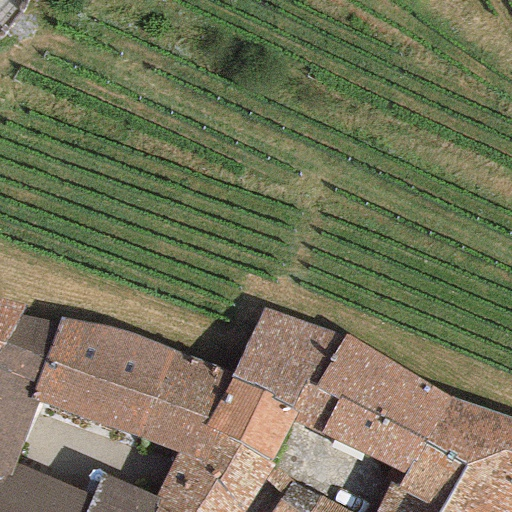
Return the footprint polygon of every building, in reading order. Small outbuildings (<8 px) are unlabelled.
[(0,349),(20,315),(24,304),(0,296),(0,349)] [(313,388),(343,335),(261,308),(228,377),(204,426),(270,461),(291,421),(295,413),(290,410),(304,383),(313,388)] [(0,511),(85,511),(92,496),(12,463),(37,402),(28,396),(55,324),(20,315),(0,349),(0,511)] [(59,317),(55,324),(28,396),(37,402),(138,439),(170,350),(127,331),(59,317)] [(448,396),(343,335),(313,388),(304,383),(290,410),(295,413),(291,421),(404,476),(448,396)] [(204,426),(228,377),(170,350),(138,439),(174,452),(154,497),(160,500),(154,511),(245,511),(272,462),(270,461),(204,426)] [(511,511),(511,418),(448,396),(404,476),(397,489),(440,509),(438,511),(511,511)] [(153,511),(160,500),(154,497),(101,475),(92,496),(85,511),(153,511)] [(346,511),(289,483),(269,511),(346,511)] [(397,489),(387,484),(372,511),(438,511),(440,509),(397,489)]
